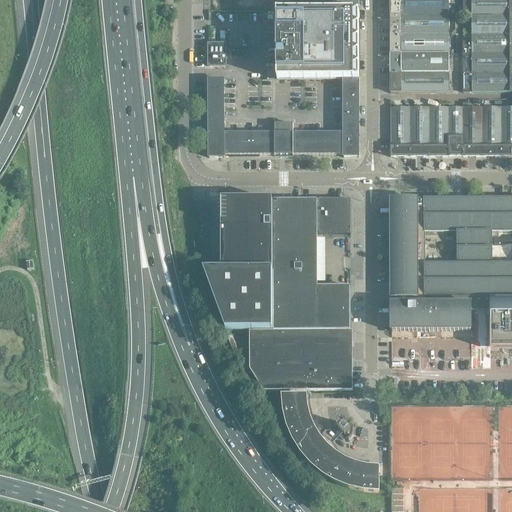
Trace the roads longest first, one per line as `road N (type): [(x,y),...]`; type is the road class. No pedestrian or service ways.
road 1 (motorway): [(27,0),(70,373),(105,511)]
road 2 (motorway): [(308,511),(230,403),(204,350),(181,283),(147,95)]
road 3 (motorway): [(333,511),(164,456),(0,437)]
road 4 (motorway): [(110,511),(136,388),(129,177)]
road 5 (unclassified): [(364,422),(371,394),(372,181)]
road 6 (motorway): [(167,327),(170,265),(147,95)]
road 7 (motorway): [(271,511),(220,446),(167,327)]
road 8 (unclassified): [(190,167),(203,178),(372,181)]
road 9 (unclassified): [(372,181),(372,0)]
road 10 (motorway): [(129,177),(112,0)]
road 11 (motorway): [(60,0),(36,86),(0,160)]
road 12 (unclassified): [(190,167),(186,0)]
road 13 (motorway): [(167,327),(129,177)]
road 14 (unclassified): [(372,181),(511,179)]
